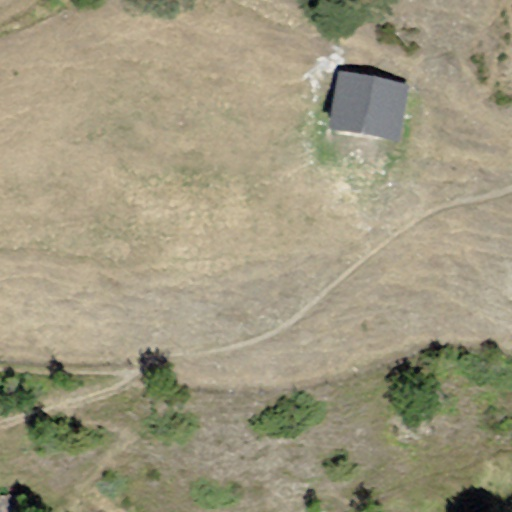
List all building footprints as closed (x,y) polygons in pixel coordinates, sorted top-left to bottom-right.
[(280,0),(203,0),(199,27),(273,43),(280,0)] [(252,429),(216,425),(208,486),(244,490),(252,429)] [(297,434),(263,430),(256,484),(290,489),(297,434)] [(348,446),(301,443),(298,492),(345,495),(348,446)] [(408,511),(418,467),(353,454),(345,495),(341,511),(408,511)]
